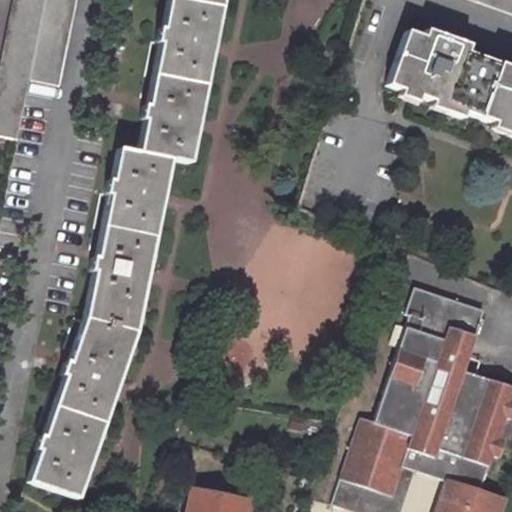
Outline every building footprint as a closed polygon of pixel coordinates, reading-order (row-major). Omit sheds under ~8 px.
[(11,0),(0,56),(0,137),(15,141),(27,81),(44,0),(11,0)] [(166,0),(161,30),(157,29),(153,44),(157,45),(146,99),(144,109),(141,108),(138,123),(141,124),(136,152),(116,148),(109,182),(105,181),(102,196),(105,196),(94,251),(93,258),(89,257),(86,272),(85,274),(89,275),(80,320),(66,362),(63,361),(58,375),(57,377),(60,378),(39,438),(36,437),(30,452),(34,453),(24,482),(75,501),(86,467),(88,462),(99,431),(112,394),(117,382),(133,333),(143,283),(145,277),(146,270),(158,206),(160,200),(161,193),(167,160),(187,164),(193,131),(195,125),(196,119),(209,54),(211,48),(212,42),(220,0),(166,0)] [(57,87),(74,0),(44,0),(27,81),(54,87),(57,87)] [(106,0),(88,87),(113,92),(132,0),(106,0)] [(511,0),(468,0),(511,15),(511,0)] [(421,37),(404,31),(383,86),(398,92),(400,87),(417,93),(415,98),(430,103),(461,114),(489,124),(511,131),(511,70),(464,52),(466,46),(424,30),(421,37)] [(400,87),(398,92),(396,98),(413,103),(415,98),(417,93),(400,87)] [(461,114),(430,103),(427,110),(458,121),(461,114)] [(511,131),(489,124),(486,131),(511,139),(511,131)] [(403,317),(367,423),(355,418),(325,505),(340,510),(349,484),(387,498),(398,467),(410,471),(445,481),(445,480),(473,490),(507,389),(455,370),(476,311),(410,288),(399,316),(403,317)] [(387,498),(349,484),(340,510),(346,511),(395,511),(410,471),(398,467),(387,498)] [(445,481),(434,511),(495,511),(500,499),(473,490),(445,480),(445,481)] [(243,511),(246,501),(189,490),(184,511),(243,511)]
